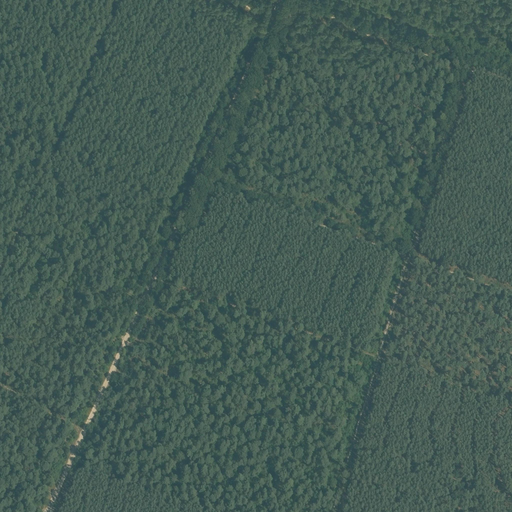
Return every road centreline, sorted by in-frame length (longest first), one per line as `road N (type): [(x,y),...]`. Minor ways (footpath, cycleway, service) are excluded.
road 1 (track): [(68,468),(179,219)]
road 2 (track): [(179,219),(280,0)]
road 3 (track): [(436,155),(377,359)]
road 4 (track): [(314,0),(511,73)]
road 5 (track): [(332,511),(377,359)]
road 6 (track): [(179,219),(51,152)]
road 7 (track): [(68,468),(203,511)]
road 8 (track): [(51,152),(0,271)]
